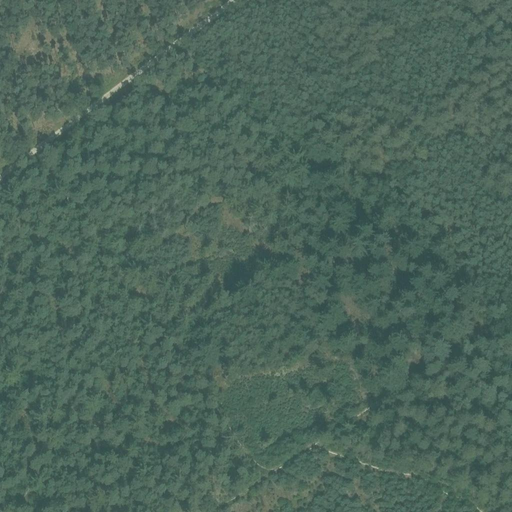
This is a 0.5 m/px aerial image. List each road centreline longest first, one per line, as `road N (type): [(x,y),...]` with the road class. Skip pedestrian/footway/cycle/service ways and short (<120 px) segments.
road 1 (track): [(266,476),(32,152)]
road 2 (track): [(0,176),(234,0)]
